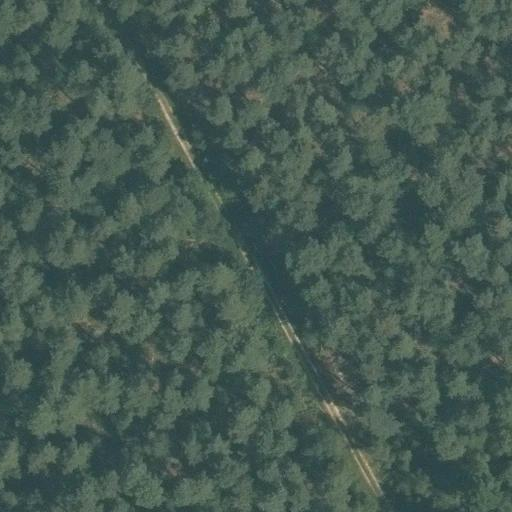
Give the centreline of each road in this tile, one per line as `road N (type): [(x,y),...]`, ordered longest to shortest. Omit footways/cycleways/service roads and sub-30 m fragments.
road 1 (track): [(82,0),(381,511)]
road 2 (track): [(186,175),(0,281)]
